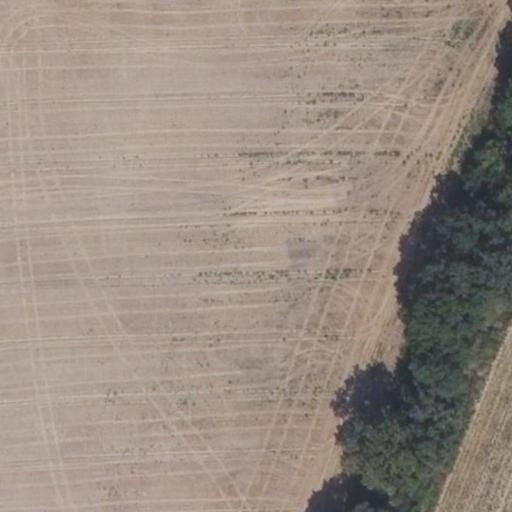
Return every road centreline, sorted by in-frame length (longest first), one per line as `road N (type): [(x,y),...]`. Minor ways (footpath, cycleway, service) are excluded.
road 1 (track): [(505,0),(506,34),(462,131),(323,511)]
road 2 (track): [(511,311),(432,511)]
